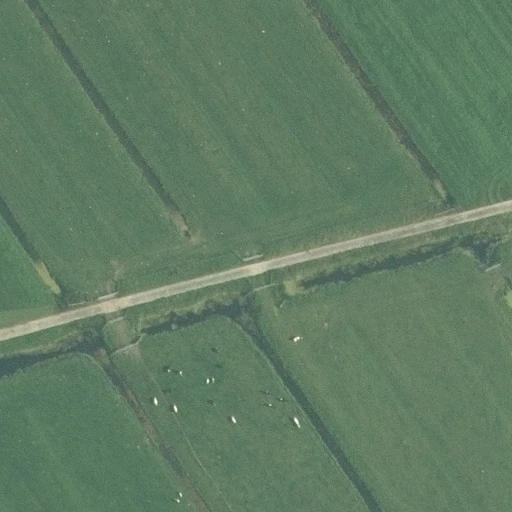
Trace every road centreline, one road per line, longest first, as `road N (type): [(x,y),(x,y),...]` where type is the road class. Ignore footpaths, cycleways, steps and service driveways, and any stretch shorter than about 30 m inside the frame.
road 1 (track): [(0,343),(511,212)]
road 2 (track): [(511,270),(474,286),(270,319),(249,250)]
